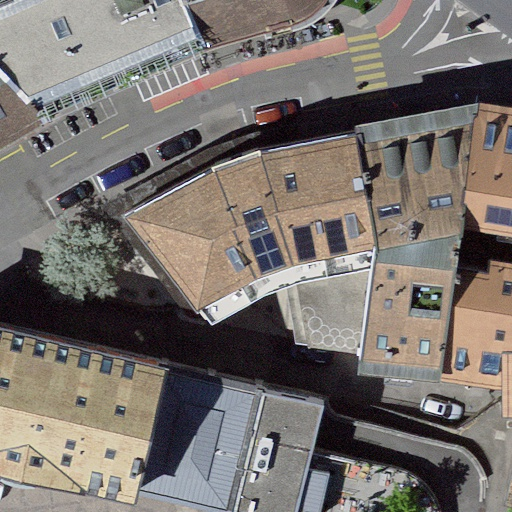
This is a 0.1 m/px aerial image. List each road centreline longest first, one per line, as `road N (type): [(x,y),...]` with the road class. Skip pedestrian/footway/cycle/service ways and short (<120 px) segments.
road 1 (residential): [(0,213),(139,133),(247,91),(423,53),(473,24),(493,0)]
road 2 (residential): [(0,288),(477,410)]
